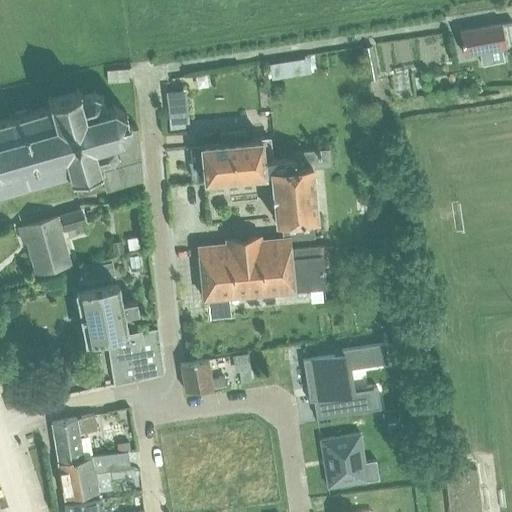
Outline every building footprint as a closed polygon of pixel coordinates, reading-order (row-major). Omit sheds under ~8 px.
[(505,61),(503,47),(511,45),(511,19),(461,28),(465,53),(481,51),(483,65),(505,61)] [(371,46),(363,47),(369,80),(377,78),(371,46)] [(129,80),(127,68),(107,70),(108,82),(129,80)] [(0,192),(12,189),(12,191),(14,190),(13,188),(30,183),(31,185),(33,185),(33,183),(35,182),(36,186),(48,182),(47,178),(49,178),(50,179),(52,179),(52,177),(71,171),(72,176),(70,176),(71,178),(73,178),(74,181),(75,181),(80,197),(142,180),(137,127),(131,128),(131,126),(129,125),(126,114),(128,112),(126,111),(124,112),(114,106),(114,104),(112,104),(112,106),(103,109),(105,106),(107,106),(108,105),(105,104),(104,98),(106,96),(104,94),(102,96),(97,94),(97,92),(95,91),(95,94),(82,97),(81,94),(83,93),(83,91),(80,92),(79,89),(78,89),(78,92),(53,99),(53,97),(50,97),(51,100),(49,100),(49,103),(52,102),(53,107),(34,111),(34,109),(31,110),(32,113),(29,113),(28,109),(15,112),(16,117),(14,117),(13,115),(11,115),(12,118),(0,121),(0,192)] [(168,107),(170,126),(189,124),(187,106),(168,107)] [(274,161),(274,160),(271,139),(251,141),(250,130),(223,132),(224,143),(191,146),(194,182),(267,176),(267,172),(266,172),(265,162),(274,161)] [(274,161),(265,162),(266,172),(267,172),(273,171),(278,223),(314,219),(320,219),(315,167),(332,165),(331,149),(295,152),(296,158),(274,160),(274,161)] [(64,232),(87,226),(83,211),(21,228),(25,244),(30,242),(39,275),(73,265),(64,232)] [(138,236),(126,238),(128,249),(140,247),(138,236)] [(292,238),(279,239),(263,241),(262,237),(228,241),(229,244),(200,247),(206,299),(337,286),(333,245),(321,247),(293,249),(292,239),(292,238)] [(122,254),(121,244),(112,246),(114,255),(122,254)] [(137,255),(128,257),(131,271),(139,270),(137,255)] [(112,261),(92,265),(94,277),(114,274),(112,261)] [(116,385),(164,375),(164,374),(159,329),(128,334),(125,316),(139,314),(137,301),(123,304),(120,285),(79,292),(88,343),(109,339),(116,385)] [(317,357),(303,359),(303,361),(305,361),(307,361),(310,380),(313,398),(309,399),(309,401),(312,401),(314,401),(315,409),(316,418),(348,413),(365,410),(381,408),(380,397),(378,387),(369,389),(355,391),(351,392),(349,385),(347,369),(352,368),(373,364),(387,362),(384,342),(361,346),(342,349),(342,353),(317,357)] [(248,353),(232,355),(234,371),(250,369),(248,353)] [(73,368),(71,361),(66,358),(59,359),(56,364),(57,372),(62,375),(63,375),(65,384),(68,383),(72,383),(70,373),(73,368)] [(208,359),(180,363),(185,391),(223,384),(222,379),(212,381),(208,359)] [(250,370),(239,372),(240,382),(251,381),(250,370)] [(58,463),(85,459),(80,433),(85,432),(85,434),(98,431),(95,414),(51,422),(58,463)] [(193,431),(242,427),(240,414),(192,418),(193,431)] [(397,425),(397,416),(388,417),(389,426),(397,425)] [(360,432),(320,439),(328,487),(379,478),(376,460),(365,461),(360,432)] [(129,440),(116,443),(117,451),(130,449),(129,440)] [(128,451),(85,459),(58,463),(65,498),(99,492),(96,473),(131,467),(128,451)] [(449,511),(482,511),(477,467),(444,471),(449,511)] [(91,501),(66,504),(67,511),(99,511),(100,509),(98,500),(91,501)]
